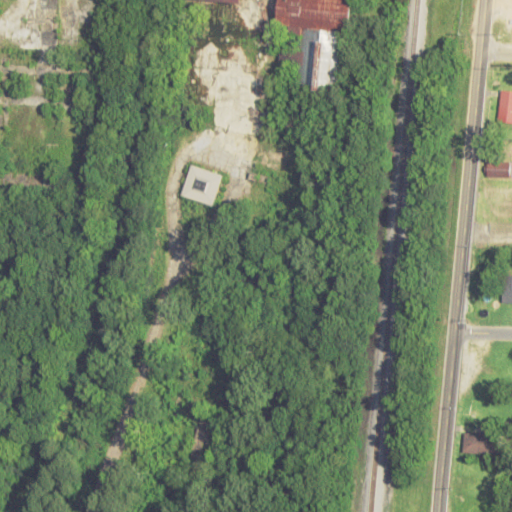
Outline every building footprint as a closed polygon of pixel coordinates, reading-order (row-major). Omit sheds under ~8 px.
[(284,0),(276,86),(345,93),(353,0),(284,0)] [(498,121),(511,121),(511,89),(500,88),(498,121)] [(511,161),(487,160),(487,176),(511,176),(511,161)] [(181,195),(214,206),(224,174),(192,163),(181,195)] [(503,302),(511,302),(511,275),(503,275),(503,302)] [(499,453),(499,434),(464,434),(464,453),(499,453)]
